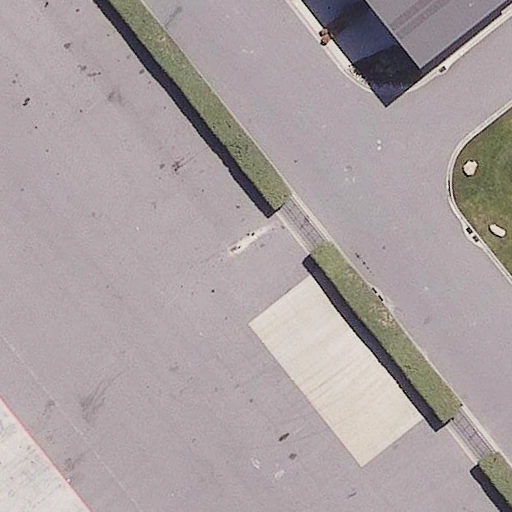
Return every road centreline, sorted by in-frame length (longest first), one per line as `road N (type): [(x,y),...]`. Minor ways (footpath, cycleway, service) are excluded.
road 1 (residential): [(511,343),(375,172)]
road 2 (residential): [(375,172),(241,0)]
road 3 (residential): [(375,172),(511,61)]
